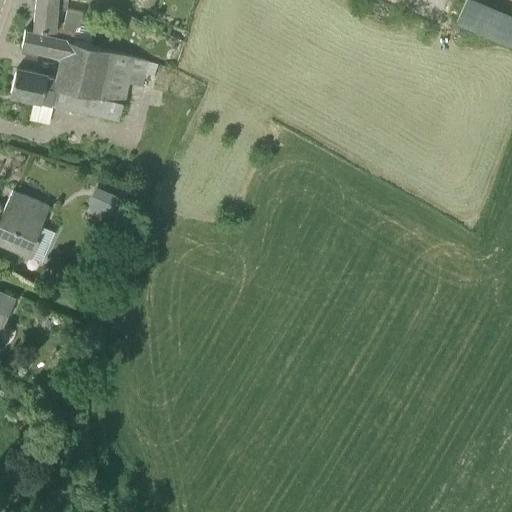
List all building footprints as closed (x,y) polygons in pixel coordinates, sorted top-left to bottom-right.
[(35,0),(32,28),(53,30),(56,0),(35,0)] [(511,46),(511,13),(482,0),(464,0),(455,21),(511,46)] [(72,41),(75,28),(56,23),(53,36),(24,29),(21,43),(59,52),(56,69),(98,79),(105,49),(72,41)] [(142,85),(145,72),(131,69),(134,56),(105,49),(98,79),(56,69),(54,76),(47,74),(47,75),(16,67),(9,94),(41,101),(41,102),(119,119),(128,82),(142,85)] [(35,236),(49,204),(12,188),(0,215),(0,243),(30,257),(39,238),(35,236)] [(126,200),(99,189),(92,203),(120,216),(126,200)] [(0,311),(7,314),(14,297),(0,290),(0,311)]
